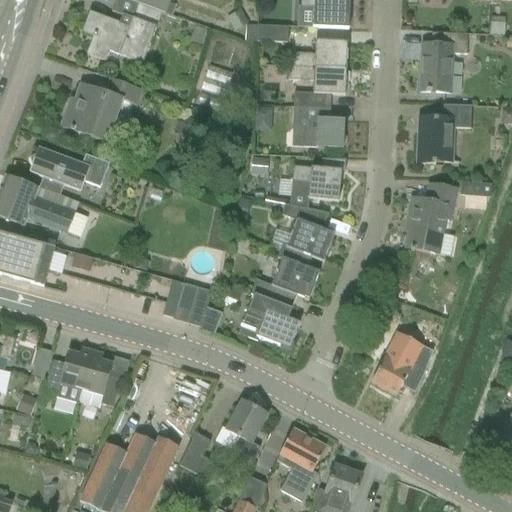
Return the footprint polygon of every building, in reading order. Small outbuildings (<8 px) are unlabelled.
[(161,14),(165,16),(171,0),(128,0),(128,2),(138,6),(161,14)] [(335,0),(300,0),(300,9),(313,10),(312,30),(348,31),(349,2),(335,1),(335,0)] [(161,14),(138,6),(129,29),(91,15),(83,34),(95,39),(88,57),(105,63),(109,53),(143,66),(161,14)] [(248,25),(240,12),(226,20),(234,33),(248,25)] [(489,37),(503,38),(504,20),(490,20),(489,37)] [(246,27),(245,39),(256,39),(257,27),(246,27)] [(256,39),(256,43),(287,44),(287,29),(257,27),(256,39)] [(195,29),(189,44),(199,48),(205,33),(195,29)] [(467,36),(431,35),(431,36),(438,37),(438,47),(421,47),(419,95),(451,96),(452,56),(466,57),(467,36)] [(290,56),(289,69),(346,71),(347,45),(315,44),(314,57),(290,56)] [(293,95),(293,109),(330,111),(330,97),(344,98),(346,71),(289,69),(289,82),(313,83),(313,96),(293,95)] [(69,109),(61,130),(106,146),(113,149),(120,130),(113,127),(122,102),(136,107),(141,92),(111,81),(106,95),(81,87),(75,102),(72,101),(71,102),(78,104),(75,112),(69,109)] [(418,130),(416,166),(435,167),(435,165),(453,165),(454,131),(470,132),(470,109),(445,108),(445,121),(423,120),(423,130),(418,130)] [(329,122),(330,111),(293,109),(292,122),(304,122),(304,149),(316,149),(316,150),(342,151),(343,123),(329,122)] [(255,110),(254,122),(271,122),(272,110),(255,110)] [(511,111),(501,112),(501,126),(511,125),(511,111)] [(198,124),(179,117),(173,132),(192,139),(198,124)] [(82,166),(38,150),(36,155),(29,161),(31,169),(29,175),(80,194),(84,184),(100,190),(109,166),(85,157),(82,166)] [(252,160),(251,176),(267,178),(268,161),(252,160)] [(290,203),(266,199),(265,203),(307,211),(308,201),(338,204),(341,173),(311,170),(311,171),(293,169),(292,183),(290,198),(290,203)] [(37,190),(6,178),(5,180),(5,181),(0,194),(0,220),(22,229),(26,220),(67,236),(67,235),(74,215),(75,215),(34,200),(37,190)] [(460,186),(459,200),(489,202),(491,188),(460,186)] [(456,192),(428,187),(425,204),(412,201),(408,222),(411,223),(406,251),(411,251),(410,254),(414,254),(414,252),(438,257),(447,209),(452,210),(456,192)] [(250,203),(240,200),(235,214),(245,218),(250,203)] [(307,211),(265,203),(264,208),(282,211),(280,217),(296,223),(286,250),(281,248),(276,260),(281,262),(291,265),(296,254),(323,264),(334,236),(329,235),(328,238),(320,236),(328,216),(307,211)] [(0,276),(43,289),(54,250),(0,235),(0,276)] [(250,296),(291,312),(298,295),(305,298),(303,301),(308,303),(319,275),(307,270),(311,260),(323,265),(323,264),(296,254),(291,265),(281,262),(271,289),(255,283),(250,296)] [(75,257),(73,263),(71,270),(88,274),(92,262),(75,257)] [(133,269),(147,273),(149,264),(135,260),(133,269)] [(131,304),(133,295),(70,282),(71,280),(63,279),(59,298),(108,309),(110,299),(131,304)] [(173,322),(187,326),(197,290),(182,286),(178,301),(173,320),(173,322)] [(242,294),(229,289),(224,299),(238,304),(242,294)] [(211,294),(197,290),(187,326),(200,330),(211,294)] [(256,340),(289,352),(299,326),(288,321),(291,312),(250,296),(253,298),(243,324),(241,323),(239,328),(241,328),(238,336),(256,343),(256,340)] [(178,301),(167,298),(162,317),(173,320),(178,301)] [(0,360),(10,362),(14,341),(0,337),(0,360)] [(371,385),(396,398),(409,374),(421,381),(433,350),(421,343),(414,358),(400,350),(393,365),(384,360),(371,385)] [(511,345),(507,344),(503,353),(501,361),(511,365),(511,345)] [(77,405),(81,392),(92,353),(81,350),(79,357),(68,354),(65,366),(53,363),(45,391),(56,394),(55,399),(77,405)] [(43,382),(46,374),(51,354),(39,351),(31,379),(43,382)] [(92,353),(81,392),(77,405),(78,404),(99,410),(100,406),(112,410),(120,382),(108,378),(112,366),(101,363),(103,356),(92,353)] [(0,373),(0,395),(5,397),(9,376),(0,373)] [(37,402),(22,396),(15,412),(30,418),(37,402)] [(251,445),(266,418),(242,404),(226,432),(240,440),(235,449),(237,451),(232,459),(249,469),(260,450),(251,445)] [(30,420),(14,417),(12,427),(28,431),(30,420)] [(511,417),(493,451),(510,461),(511,457),(511,417)] [(275,466),(292,475),(282,493),(303,504),(317,478),(312,475),(325,450),(292,432),(279,457),(279,458),(275,466)] [(204,481),(213,466),(201,459),(209,443),(195,435),(179,468),(204,481)] [(97,511),(148,511),(178,449),(158,439),(155,446),(135,436),(126,455),(107,446),(79,504),(97,511)] [(35,458),(37,452),(33,445),(26,444),(24,456),(35,458)] [(90,457),(76,454),(72,470),(86,473),(90,457)] [(352,505),(361,479),(361,478),(334,468),(325,494),(318,491),(310,511),(348,511),(351,505),(352,505)] [(77,475),(63,471),(61,477),(75,481),(77,475)] [(4,501),(4,498),(0,496),(0,511),(9,511),(12,504),(4,501)] [(239,503),(235,511),(255,511),(256,511),(239,503)]
